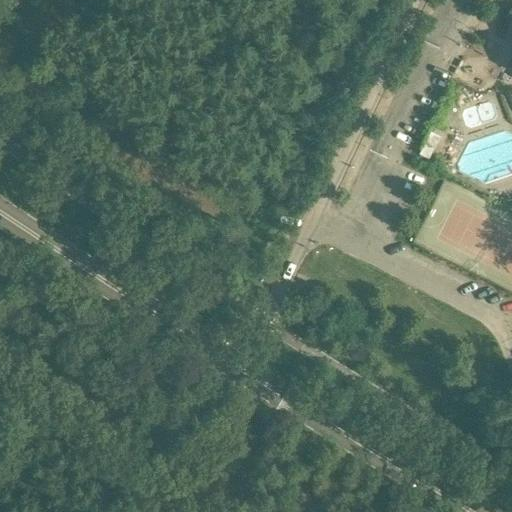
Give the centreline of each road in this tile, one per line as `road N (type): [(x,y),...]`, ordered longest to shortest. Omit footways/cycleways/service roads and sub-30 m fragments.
road 1 (primary): [(483,511),(0,203)]
road 2 (track): [(0,409),(138,511)]
